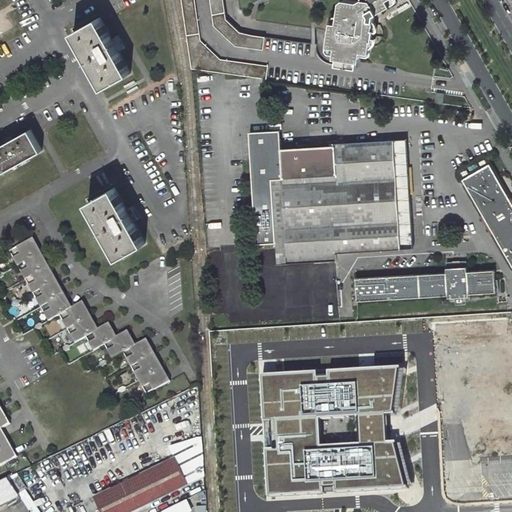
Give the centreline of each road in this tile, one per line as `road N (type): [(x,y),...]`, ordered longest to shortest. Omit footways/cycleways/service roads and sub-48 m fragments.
road 1 (residential): [(43,204),(80,271),(163,328),(183,367)]
road 2 (secondary): [(441,0),(511,125)]
